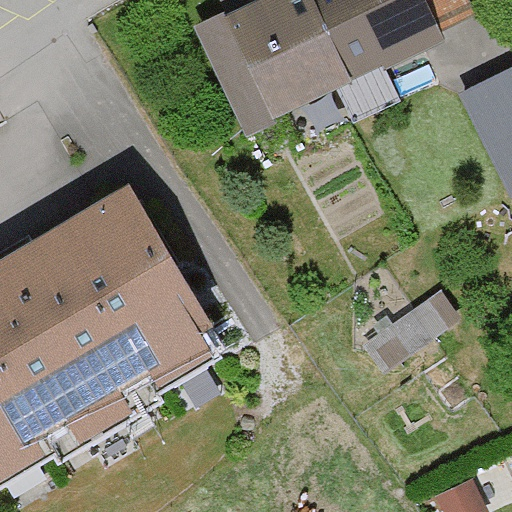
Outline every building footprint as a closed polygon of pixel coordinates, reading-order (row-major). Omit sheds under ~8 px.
[(431,34),(469,17),(460,0),(210,0),(217,14),(184,30),(235,139),(332,93),(347,126),(392,105),(375,70),(435,42),(431,34)] [(511,67),(457,95),(508,199),(511,197),(511,67)] [(122,198),(0,267),(0,483),(45,458),(50,466),(156,407),(149,395),(205,362),(184,326),(192,321),(122,198)] [(452,325),(432,297),(358,350),(378,378),(452,325)] [(511,511),(511,487),(501,492),(509,511),(511,511)] [(462,511),(456,497),(439,503),(442,511),(462,511)]
